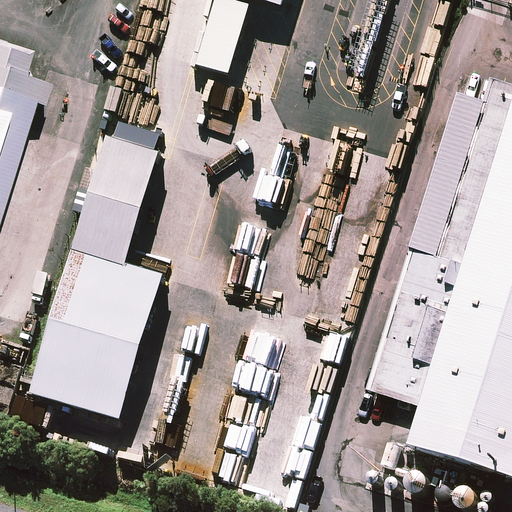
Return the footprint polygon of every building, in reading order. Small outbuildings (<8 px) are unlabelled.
[(0,203),(42,69),(0,56),(0,203)] [(416,446),(511,475),(511,95),(498,91),(491,113),(462,104),(372,392),(428,409),(416,446)] [(168,152),(111,135),(34,378),(129,407),(171,272),(134,261),(168,152)] [(403,449),(388,444),(380,468),(395,473),(403,449)] [(411,499),(413,500),(415,501),(417,501),(420,502),(422,501),(424,501),(426,500),(428,498),(430,497),(431,495),(432,492),(433,490),(433,488),(433,485),(432,483),(431,481),(430,479),(428,478),(426,476),(424,475),(421,475),(419,475),(417,475),(415,476),(412,477),(411,478),(409,480),(408,482),(407,484),(406,486),(406,488),(406,491),(407,493),(408,495),(409,497),(411,499)] [(458,511),(459,511),(479,511),(481,510),(482,508),(482,506),(482,504),(482,501),(482,499),(481,497),(479,495),(478,494),(476,493),(474,492),(471,491),(469,491),(467,491),(465,492),(463,493),(461,494),(459,496),(458,498),(457,500),(457,502),(456,504),(457,506),(457,509),(458,511)]
